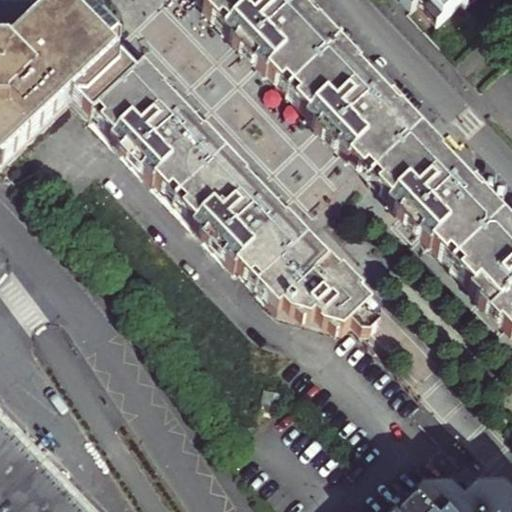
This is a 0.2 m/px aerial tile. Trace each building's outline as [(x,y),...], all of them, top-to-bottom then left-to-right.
[(364,185),(390,211),(387,213),(398,224),(396,226),(407,238),(411,235),(430,254),(442,267),(471,298),(511,340),(511,238),(482,206),(484,204),(473,192),(457,175),(441,159),(439,161),(416,137),(399,120),(402,117),(392,107),(373,88),(309,20),(292,1),(290,0),(188,0),(203,15),(201,18),(236,54),(234,56),(248,72),(251,70),(265,84),(267,83),(304,122),(307,125),(305,127),(315,137),(313,140),(332,159),(335,158),(347,168),(364,185)] [(293,0),(292,1),(309,20),(311,18),(293,0)] [(467,12),(478,0),(405,0),(401,5),(412,16),(418,10),(437,31),(462,7),(467,12)] [(69,107),(88,126),(133,83),(114,63),(118,56),(119,48),(78,4),(76,5),(72,1),(61,1),(59,4),(58,2),(0,57),(0,173),(22,153),(69,107)] [(342,339),(349,331),(360,343),(376,328),(378,326),(379,325),(356,299),(349,291),(351,289),(341,279),(338,279),(328,269),(324,269),(301,244),(285,227),(287,224),(276,213),(277,210),(260,192),(258,194),(246,181),(243,183),(204,141),(206,139),(195,128),(197,124),(178,104),(176,107),(163,94),(160,97),(141,76),(133,83),(88,126),(121,161),(119,163),(139,184),(141,182),(203,247),(200,250),(218,269),(220,267),(232,279),(234,276),(249,292),(274,318),(342,339)] [(376,86),(373,88),(392,107),(394,105),(376,86)] [(460,173),(457,175),(473,192),(476,190),(460,173)] [(428,256),(430,254),(411,235),(407,238),(414,245),(416,243),(428,256)] [(358,297),(351,289),(349,291),(356,299),(358,297)] [(511,340),(471,298),(470,299),(480,310),(478,312),(496,332),(499,329),(511,342),(511,340)] [(376,328),(360,343),(364,343),(370,342),(374,338),(376,332),(376,328)] [(87,511),(0,419),(0,511),(87,511)] [(511,511),(511,508),(503,500),(476,498),(462,484),(447,498),(421,497),(417,501),(406,511),(402,511),(399,508),(395,511),(511,511)]
